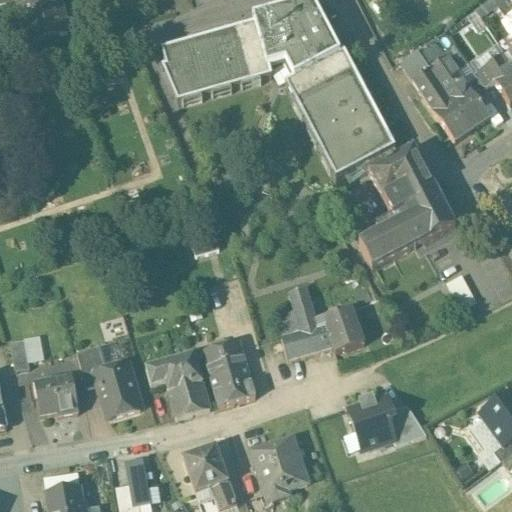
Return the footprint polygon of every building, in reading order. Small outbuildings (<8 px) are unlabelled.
[(0,0),(0,6),(17,3),(28,48),(68,38),(58,0),(0,0)] [(511,8),(506,0),(498,0),(475,16),(479,21),(497,9),(506,23),(511,19),(511,8)] [(339,59),(312,6),(253,23),(254,28),(161,55),(166,71),(162,72),(178,108),(182,107),(183,110),(202,105),(201,102),(212,99),(212,102),(232,96),(231,93),(241,90),(242,93),(261,88),(260,85),(272,82),(269,73),(285,68),(293,83),(285,87),(295,107),(292,108),(302,126),(304,124),(309,134),(307,135),(316,153),(319,151),(323,161),(321,162),(330,180),(333,178),(336,184),(361,171),(365,179),(368,177),(398,161),(394,153),(395,153),(392,147),(395,146),(385,128),(383,130),(378,120),(380,119),(371,101),(368,103),(363,93),(366,92),(357,74),(354,76),(344,56),(339,59)] [(454,50),(444,57),(457,76),(468,68),(454,50)] [(472,135),(426,69),(427,68),(418,56),(401,68),(432,115),(433,114),(455,147),(472,135)] [(457,76),(444,57),(427,68),(426,69),(472,135),(490,123),(467,90),(466,90),(457,76)] [(511,73),(510,75),(500,61),(485,71),(495,87),(510,109),(511,107),(511,73)] [(495,87),(485,71),(475,78),(485,93),(495,87)] [(455,232),(414,153),(398,161),(368,177),(392,221),(376,230),(381,239),(359,250),(372,275),(455,232)] [(237,179),(218,179),(215,170),(214,171),(217,179),(213,188),(217,198),(226,203),(237,199),(242,189),(238,180),(246,178),(246,177),(237,179)] [(203,238),(190,242),(196,261),(219,255),(210,223),(200,226),(203,238)] [(306,294),(288,299),(293,318),(278,322),(284,343),(281,344),(288,367),(333,354),(323,324),(317,327),(314,319),(306,294)] [(328,323),(323,324),(333,354),(335,360),(364,349),(352,314),(328,323)] [(325,315),(314,319),(317,327),(323,324),(328,323),(325,315)] [(24,344),(10,347),(16,376),(30,374),(24,344)] [(247,373),(239,347),(203,357),(210,384),(247,373)] [(100,352),(77,359),(84,382),(86,394),(98,390),(95,379),(107,375),(100,352)] [(194,359),(146,373),(151,393),(166,388),(176,425),(210,415),(194,359)] [(107,375),(95,379),(98,390),(109,425),(140,415),(127,369),(107,375)] [(247,373),(210,384),(219,413),(255,403),(247,373)] [(72,383),(29,390),(32,405),(33,405),(35,413),(39,413),(40,422),(57,419),(58,423),(78,419),(72,383)] [(511,397),(511,396),(496,408),(490,407),(482,413),(481,419),(480,419),(502,451),(503,452),(511,445),(511,397)] [(385,404),(344,419),(360,463),(401,449),(385,404)] [(292,443),(250,457),(267,508),(288,501),(287,496),(307,489),(292,443)] [(511,445),(503,452),(502,451),(493,458),(500,468),(511,459),(511,445)] [(216,453),(183,464),(196,500),(211,495),(217,511),(233,511),(236,511),(216,453)] [(143,464),(125,467),(132,511),(137,511),(151,510),(143,464)] [(77,478),(43,484),(46,500),(80,494),(77,478)] [(80,494),(46,500),(48,511),(85,511),(85,509),(82,509),(80,494)]
